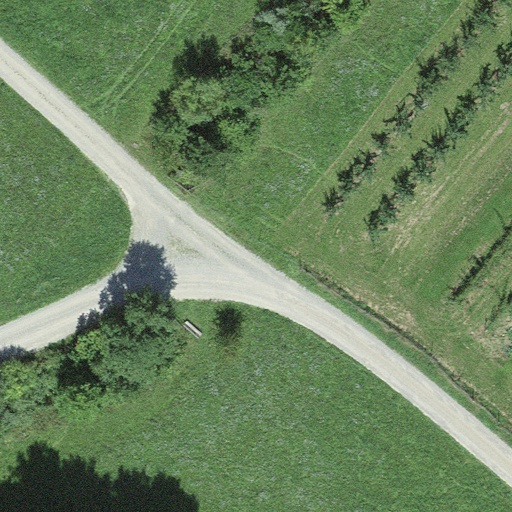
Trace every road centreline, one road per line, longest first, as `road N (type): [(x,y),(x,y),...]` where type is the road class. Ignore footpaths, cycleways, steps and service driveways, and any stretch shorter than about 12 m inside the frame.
road 1 (track): [(204,259),(313,309),(511,463)]
road 2 (track): [(0,39),(51,85),(204,259)]
road 3 (track): [(204,259),(0,338)]
